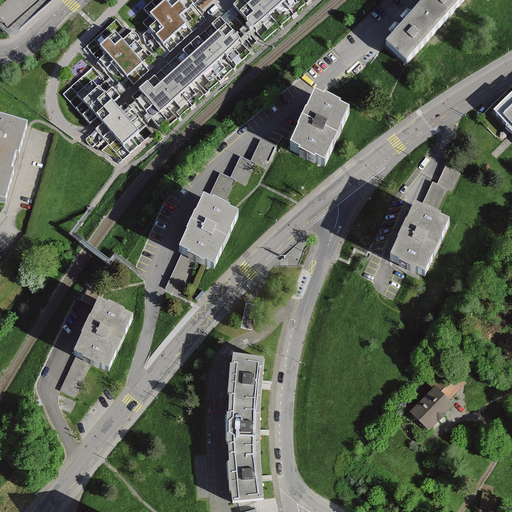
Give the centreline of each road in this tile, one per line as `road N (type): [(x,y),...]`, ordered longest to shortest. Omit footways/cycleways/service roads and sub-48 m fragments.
road 1 (residential): [(46,511),(248,270),(348,183)]
road 2 (residential): [(348,183),(288,362),(287,485)]
road 3 (residential): [(348,183),(511,69)]
